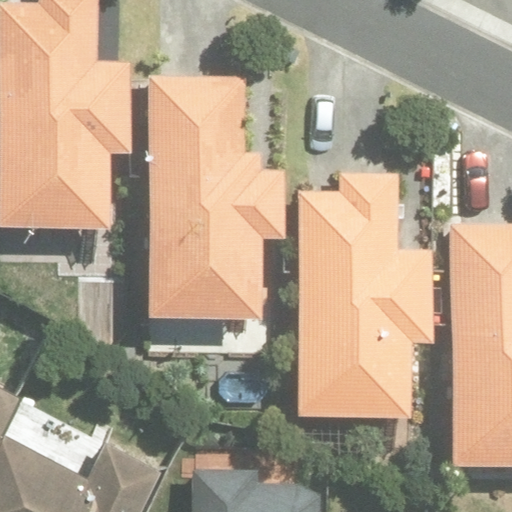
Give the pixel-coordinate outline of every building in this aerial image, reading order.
[(98,55),(98,0),(44,0),(44,1),(0,0),(0,220),(107,223),(109,144),(130,145),(131,56),(98,55)] [(244,148),(244,76),(146,76),(146,315),(259,315),(259,230),(282,230),(282,167),(255,167),(255,148),(244,148)] [(299,192),(299,411),(411,412),(411,332),(433,332),(433,245),(399,246),(399,172),(343,172),(343,192),(299,192)] [(511,224),(454,225),(452,461),(511,461),(511,224)] [(0,429),(19,394),(0,384),(0,429)] [(0,434),(0,511),(135,511),(157,471),(105,442),(85,480),(0,434)] [(321,511),(321,498),(297,480),(256,480),(256,466),(189,466),(188,511),(321,511)]
